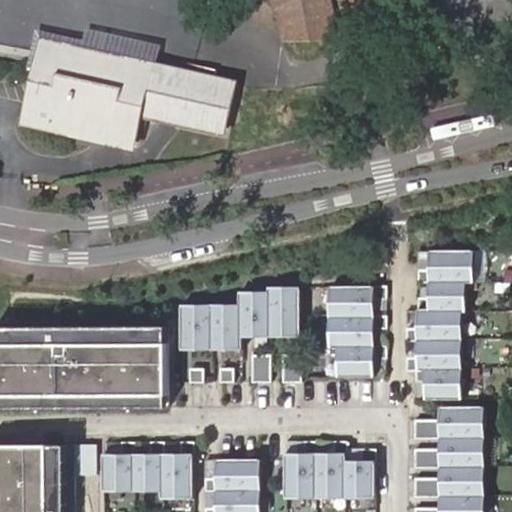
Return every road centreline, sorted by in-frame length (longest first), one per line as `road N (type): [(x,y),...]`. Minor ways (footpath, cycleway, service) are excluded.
road 1 (unclassified): [(0,229),(49,239),(166,230),(511,152)]
road 2 (residential): [(386,422),(0,426)]
road 3 (residential): [(386,422),(394,399),(397,244)]
